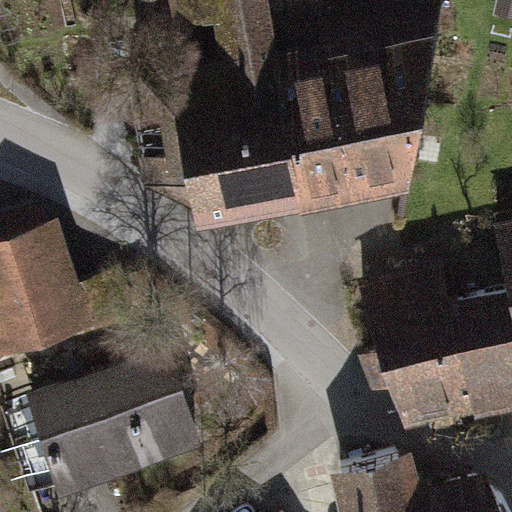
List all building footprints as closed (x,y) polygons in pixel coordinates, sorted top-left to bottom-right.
[(224,46),(175,57),(200,208),(409,170),(440,0),(160,0),(165,22),(218,13),(224,46)] [(61,210),(0,228),(0,344),(92,317),(61,210)] [(511,210),(497,214),(510,280),(455,286),(447,255),(360,272),(407,407),(511,386),(511,210)] [(173,339),(30,385),(62,482),(204,436),(173,339)] [(417,434),(332,460),(348,511),(506,511),(480,464),(429,476),(417,434)] [(288,511),(282,493),(258,511),(288,511)]
